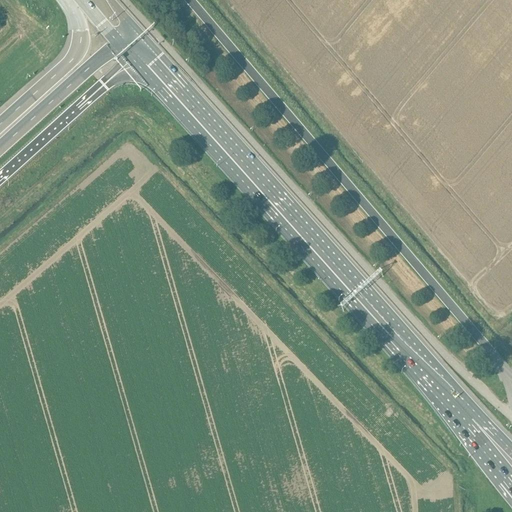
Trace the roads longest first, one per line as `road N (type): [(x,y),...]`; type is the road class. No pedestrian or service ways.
road 1 (unclassified): [(511,418),(429,340),(121,0)]
road 2 (primary): [(136,55),(477,425)]
road 3 (motorway): [(0,177),(136,55)]
road 4 (motorway): [(68,0),(80,31),(74,56),(0,124)]
road 5 (motorway): [(117,43),(0,148)]
